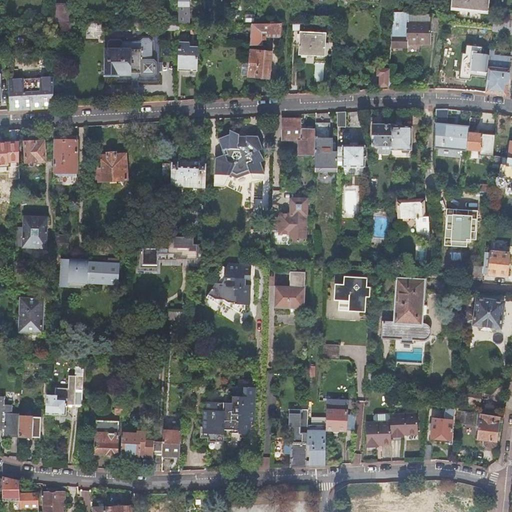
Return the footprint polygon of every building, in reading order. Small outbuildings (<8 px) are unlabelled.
[(177,0),(177,23),(179,23),(188,23),(187,0),(177,0)] [(451,0),(450,6),(458,7),(458,9),(465,10),(466,8),(488,10),(488,0),(451,0)] [(70,4),(54,4),(54,20),(69,20),(70,4)] [(408,13),(393,12),(392,28),(391,45),(408,46),(408,42),(430,42),(431,22),(408,21),(408,13)] [(431,22),(431,13),(408,13),(408,21),(431,22)] [(511,18),(505,18),(500,18),(499,30),(511,31),(511,18)] [(69,20),(54,20),(54,24),(54,29),(69,29),(69,20)] [(257,23),(251,23),(249,44),(262,44),(263,40),(266,40),(266,36),(281,36),(282,23),(257,23)] [(300,30),(301,23),(293,23),(292,44),(299,44),(299,53),(326,55),(327,31),(300,30)] [(106,41),(106,48),(113,48),(130,47),(130,48),(140,48),(140,72),(142,75),(153,75),(155,72),(155,62),(153,59),(151,59),(151,41),(148,38),(142,38),(139,41),(122,41),(120,38),(109,38),(106,41)] [(178,42),(177,70),(197,70),(198,46),(189,45),(189,42),(178,42)] [(106,48),(104,48),(104,75),(118,75),(118,74),(130,74),(130,72),(140,72),(140,48),(130,48),(130,47),(113,48),(106,48)] [(495,49),(490,48),(485,92),(507,95),(511,56),(494,54),(495,49)] [(249,49),(247,75),(268,77),(271,51),(249,49)] [(377,67),(376,74),(380,74),(379,85),(388,86),(389,68),(377,67)] [(53,76),(8,78),(10,110),(53,107),(53,88),(53,76)] [(61,88),(53,88),(53,107),(61,107),(61,88)] [(447,109),(435,109),(434,125),(447,125),(447,109)] [(346,112),(337,112),(337,126),(346,126),(346,112)] [(298,155),(315,155),(315,130),(301,129),(301,119),(283,119),(283,139),(299,140),(298,155)] [(315,155),(315,170),(333,170),(333,166),(338,166),(337,151),(333,150),(333,138),(330,138),(330,123),(315,123),(315,130),(315,155)] [(390,146),(390,149),(410,150),(411,126),(401,126),(401,125),(391,124),(391,126),(390,146)] [(370,146),(370,153),(390,154),(390,149),(390,146),(391,126),(373,125),(372,146),(370,146)] [(434,125),(434,146),(449,147),(468,149),(469,132),(469,126),(447,125),(434,125)] [(19,129),(5,130),(6,143),(0,142),(0,173),(9,173),(8,160),(19,160),(19,129)] [(469,132),(468,149),(478,150),(477,154),(493,155),(495,134),(469,132)] [(214,169),(212,200),(223,195),(231,196),(235,183),(243,185),(255,174),(258,176),(258,178),(270,178),(270,170),(263,158),(267,156),(262,147),(266,144),(260,133),(238,138),(216,142),(218,156),(214,169)] [(54,137),(54,173),(78,174),(78,159),(76,159),(76,153),(78,153),(78,137),(54,137)] [(25,142),(26,168),(35,168),(35,161),(45,160),(44,141),(25,142)] [(493,155),(493,163),(503,165),(511,165),(511,141),(510,141),(509,156),(493,155)] [(338,166),(338,167),(342,166),(365,166),(365,146),(342,145),(342,147),(337,147),(337,151),(338,166)] [(98,171),(96,171),(96,179),(98,179),(99,181),(126,179),(125,153),(116,154),(115,152),(106,153),(106,155),(97,155),(98,171)] [(171,158),(170,186),(205,187),(207,159),(171,158)] [(511,186),(511,165),(503,165),(502,177),(500,177),(499,178),(498,179),(498,181),(498,182),(499,183),(501,184),(502,185),(503,184),(505,184),(506,182),(509,183),(509,186),(511,186)] [(481,184),(480,191),(490,192),(491,184),(481,184)] [(490,192),(480,191),(480,199),(489,200),(490,192)] [(281,213),(281,215),(281,231),(281,233),(291,234),(291,241),(307,241),(307,222),(304,222),(304,214),(307,214),(307,199),(293,198),(292,213),(281,213)] [(424,200),(397,200),(397,217),(430,242),(429,217),(424,217),(424,200)] [(448,209),(446,238),(477,240),(479,211),(448,209)] [(23,236),(23,245),(23,246),(46,247),(47,216),(24,215),(24,226),(17,226),(17,235),(23,236)] [(272,218),(272,231),(281,231),(281,215),(272,215),(272,218)] [(194,238),(152,236),(151,245),(138,244),(138,253),(175,254),(176,250),(186,251),(186,253),(193,254),(193,260),(202,261),(203,246),(198,246),(194,245),(194,238)] [(490,251),(488,274),(507,275),(509,253),(490,251)] [(218,273),(219,274),(229,274),(238,275),(238,271),(238,262),(225,262),(223,265),(220,263),(215,271),(218,273)] [(242,276),(244,277),(248,277),(249,262),(238,262),(238,271),(242,271),(242,275),(242,276)] [(70,264),(61,263),(59,289),(68,290),(68,291),(85,292),(86,286),(98,287),(98,285),(118,286),(119,268),(87,266),(87,264),(70,263),(70,264)] [(466,268),(465,272),(465,276),(473,277),(474,277),(483,278),(484,265),(466,264),(466,268)] [(304,308),(305,273),(290,272),(290,286),(276,285),(275,307),(304,308)] [(229,274),(219,274),(221,275),(218,280),(215,280),(214,280),(205,294),(219,303),(221,300),(228,305),(229,274)] [(238,275),(229,274),(228,305),(238,311),(239,308),(243,308),(243,304),(245,304),(246,284),(244,284),(244,277),(242,276),(238,276),(238,275)] [(340,294),(339,299),(339,309),(366,311),(367,296),(367,286),(368,276),(344,275),(343,283),(335,283),(335,294),(340,294)] [(383,321),(382,337),(402,338),(402,341),(411,342),(411,348),(423,349),(425,348),(428,348),(430,347),(432,345),(433,344),(435,341),(436,337),(429,337),(430,334),(431,329),(427,325),(421,323),(424,279),(397,277),(394,321),(383,321)] [(43,298),(20,297),(19,319),(15,319),(15,326),(19,326),(19,331),(42,332),(43,298)] [(467,311),(465,321),(473,322),(473,323),(500,327),(504,302),(476,297),(474,312),(467,311)] [(186,319),(186,312),(169,311),(168,318),(186,319)] [(340,344),(323,343),(322,358),(332,358),(340,358),(340,344)] [(47,394),(46,413),(66,414),(66,403),(82,404),(83,376),(69,375),(69,388),(56,387),(56,395),(47,394)] [(225,401),(224,440),(240,441),(240,437),(247,438),(248,428),(246,428),(247,420),(254,420),(254,407),(255,386),(233,385),(232,401),(225,401)] [(468,389),(466,402),(480,405),(482,392),(468,389)] [(136,407),(147,407),(148,395),(137,394),(136,407)] [(0,427),(2,428),(2,435),(18,435),(19,415),(20,413),(11,413),(11,404),(4,404),(4,397),(0,396),(0,427)] [(222,442),(223,440),(224,440),(225,401),(224,401),(224,397),(213,397),(213,401),(207,401),(207,409),(203,409),(203,426),(199,425),(199,437),(206,438),(206,442),(222,442)] [(316,428),(327,428),(327,408),(317,408),(316,428)] [(327,408),(327,428),(354,429),(356,413),(347,412),(347,409),(327,408)] [(432,416),(431,436),(450,438),(453,409),(445,408),(444,417),(432,416)] [(307,465),(309,409),(293,409),(290,409),(290,426),(293,426),(292,442),(285,442),(285,454),(292,454),(291,465),(307,465)] [(473,412),(459,409),(456,409),(455,419),(471,422),(473,412)] [(496,442),(499,416),(480,413),(477,440),(478,440),(478,443),(484,444),(486,446),(491,447),(494,444),(495,441),(496,442)] [(390,437),(403,437),(403,434),(417,433),(417,414),(390,414),(390,422),(365,422),(366,447),(368,447),(373,446),(376,446),(376,444),(381,444),(391,443),(390,440),(390,437)] [(19,415),(18,435),(40,436),(41,416),(19,415)] [(96,419),(94,452),(107,453),(107,454),(109,456),(112,456),(113,454),(113,453),(117,453),(118,421),(96,419)] [(122,432),(121,453),(145,455),(146,440),(146,430),(137,429),(137,433),(122,432)] [(163,441),(162,455),(179,455),(181,430),(163,430),(163,441)] [(145,455),(145,463),(153,463),(154,441),(146,440),(145,455)] [(154,441),(153,463),(161,463),(162,455),(163,441),(154,441)] [(326,464),(326,443),(310,443),(310,464),(326,464)] [(431,444),(424,444),(422,460),(430,459),(431,444)] [(13,481),(2,478),(2,500),(11,500),(11,511),(16,511),(38,511),(37,492),(19,493),(19,481),(13,481)] [(46,492),(42,492),(42,511),(61,511),(61,505),(63,505),(63,492),(55,492),(55,490),(46,490),(46,492)]
